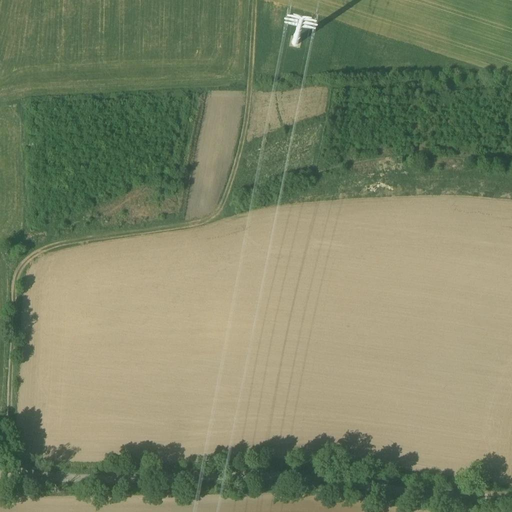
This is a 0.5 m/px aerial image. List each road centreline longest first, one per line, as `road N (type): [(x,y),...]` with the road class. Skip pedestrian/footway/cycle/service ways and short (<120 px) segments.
road 1 (track): [(8,466),(21,255),(67,236),(206,213),(239,136),(251,0)]
road 2 (residential): [(0,464),(311,475),(511,499)]
